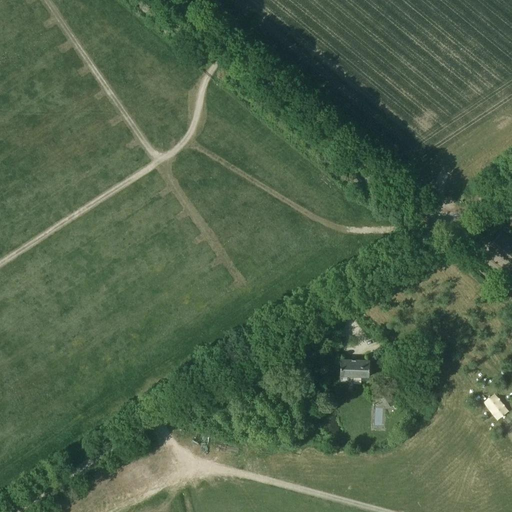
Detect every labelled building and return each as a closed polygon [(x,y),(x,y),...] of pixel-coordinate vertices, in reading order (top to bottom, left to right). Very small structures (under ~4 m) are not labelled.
[(508,262),(511,256),(511,240),(501,232),(489,247),(508,262)] [(370,361),(340,360),(340,376),(369,377),(370,361)] [(392,381),(404,382),(405,373),(393,372),(392,381)] [(191,449),(204,454),(211,436),(197,431),(191,449)] [(290,478),(305,463),(300,459),(286,473),(290,478)]
